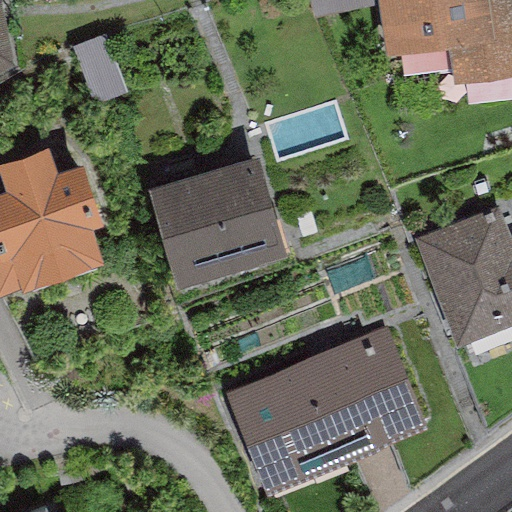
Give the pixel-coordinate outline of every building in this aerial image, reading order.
[(0,0),(0,66),(14,59),(0,0)] [(372,1),(372,0),(312,0),(315,11),(372,1)] [(511,6),(511,0),(380,0),(386,37),(448,30),(454,67),(511,59),(511,6)] [(106,28),(73,42),(94,92),(126,78),(106,28)] [(48,129),(0,146),(0,157),(6,174),(0,176),(0,272),(21,265),(21,271),(101,243),(90,211),(101,207),(80,147),(57,155),(48,129)] [(259,141),(148,176),(176,267),(287,232),(259,141)] [(511,230),(497,196),(415,229),(458,334),(511,311),(511,230)] [(388,320),(228,380),(266,481),(425,422),(388,320)] [(67,511),(50,511),(44,496),(0,511),(72,511),(71,510),(67,511)]
